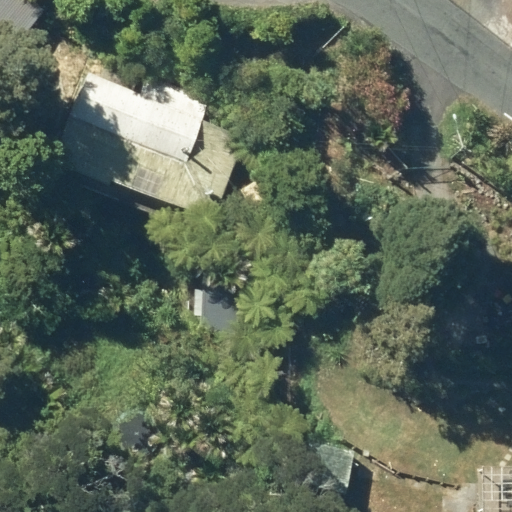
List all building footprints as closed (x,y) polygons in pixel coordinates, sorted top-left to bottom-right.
[(0,0),(0,41),(36,4),(31,0),(0,0)] [(204,100),(128,70),(119,94),(75,75),(38,165),(94,188),(97,182),(196,221),(229,139),(194,125),(204,100)] [(232,192),(246,211),(261,200),(247,180),(232,192)] [(298,440),(287,486),(336,497),(347,453),(298,440)] [(511,511),(511,468),(511,469),(470,470),(471,511),(511,511)]
